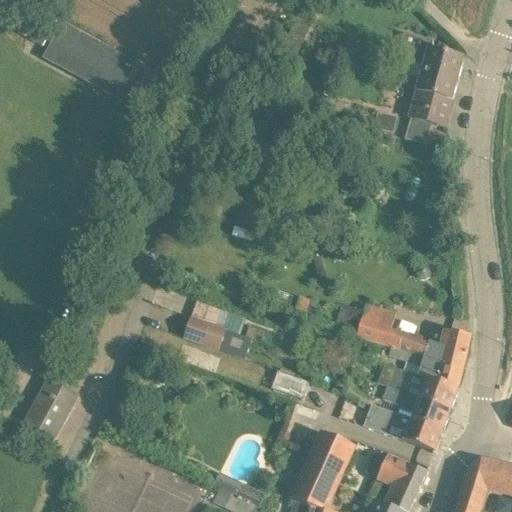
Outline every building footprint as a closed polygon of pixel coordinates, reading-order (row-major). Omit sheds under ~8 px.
[(58,25),(47,19),(34,43),(44,49),(58,25)] [(136,66),(63,25),(43,60),(117,101),(136,66)] [(426,68),(421,81),(409,120),(412,121),(431,126),(443,129),(464,61),(460,60),(431,53),(433,44),(404,36),(397,60),(398,61),(426,68)] [(394,135),(397,118),(378,115),(375,131),(394,135)] [(429,278),(431,274),(428,268),(422,265),(418,269),(417,275),(419,280),(425,282),(429,278)] [(226,331),(240,336),(246,320),(196,302),(191,319),(194,320),(226,331)] [(471,340),(442,334),(439,348),(405,336),(404,338),(387,332),(392,318),(367,310),(358,338),(392,349),(414,357),(440,367),(464,372),(471,340)] [(220,348),(226,331),(194,320),(191,319),(184,340),(219,352),(220,348)] [(414,357),(392,349),(389,358),(407,364),(404,373),(419,377),(459,391),(464,372),(440,367),(414,357)] [(404,373),(400,372),(393,391),(451,413),(459,391),(419,377),(404,373)] [(310,385),(277,374),(271,391),(303,402),(310,385)] [(79,398),(49,381),(25,426),(55,442),(79,398)] [(383,401),(403,408),(401,417),(411,421),(411,422),(444,434),(451,413),(393,391),(388,389),(383,401)] [(444,434),(411,422),(411,421),(401,417),(400,418),(372,407),(364,429),(404,443),(436,455),(444,434)] [(328,511),(356,451),(321,434),(293,494),(289,493),(287,497),(299,504),(298,509),(297,511),(328,511)] [(411,511),(428,476),(388,460),(387,459),(369,500),(378,504),(396,511),(411,511)] [(456,511),(483,511),(487,496),(511,501),(511,470),(482,463),(470,472),(456,511)] [(263,495),(245,487),(239,499),(257,508),(263,495)] [(257,508),(239,499),(221,490),(213,504),(229,511),(256,511),(258,509),(257,508)]
